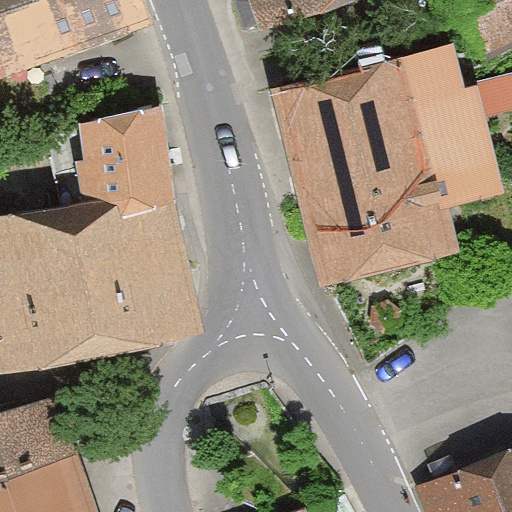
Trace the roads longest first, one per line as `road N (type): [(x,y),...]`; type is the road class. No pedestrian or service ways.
road 1 (tertiary): [(168,0),(219,139),(248,311)]
road 2 (tertiary): [(248,311),(291,341),(317,372),(387,511)]
road 3 (tertiary): [(248,311),(176,384),(157,432),(163,511)]
